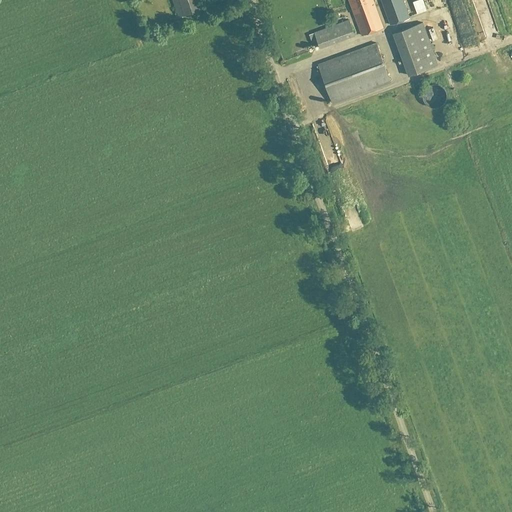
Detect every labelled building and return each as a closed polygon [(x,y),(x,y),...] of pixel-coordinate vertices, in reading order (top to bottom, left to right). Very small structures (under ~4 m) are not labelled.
[(178,0),(184,16),(199,11),(195,0),(178,0)] [(348,0),(361,36),(383,28),(372,0),(348,0)] [(402,0),(380,0),(390,26),(409,19),(402,0)] [(468,0),(477,16),(489,10),(483,0),(468,0)] [(494,28),(497,35),(505,32),(503,28),(511,24),(511,15),(507,1),(497,5),(505,24),(494,28)] [(349,21),(314,34),(320,49),(354,36),(349,21)] [(422,24),(393,34),(408,76),(437,66),(422,24)] [(376,44),(318,66),(332,105),(390,83),(376,44)] [(423,93),(422,97),(423,101),(425,105),(428,107),(433,109),(437,109),(441,107),(444,104),(446,100),(446,95),(445,92),(443,88),(439,86),(435,85),(431,85),(428,87),(425,89),(423,93)]
